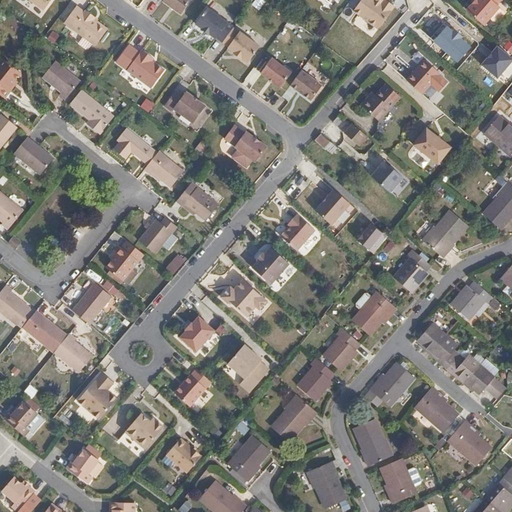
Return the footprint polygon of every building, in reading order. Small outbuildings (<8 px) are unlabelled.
[(30,0),(29,2),(43,12),(52,0),(30,0)] [(191,0),(164,0),(163,1),(181,14),(192,0),(191,0)] [(361,0),(353,11),(377,28),(394,6),(386,0),(361,0)] [(502,0),(475,0),(466,11),(483,27),(500,8),(498,5),(502,0)] [(77,7),(64,23),(95,46),(108,29),(94,19),(95,18),(86,11),(85,12),(77,7)] [(208,8),(196,24),(202,29),(198,35),(205,41),(210,35),(216,39),(217,38),(222,42),(233,28),(234,27),(208,8)] [(431,41),(433,42),(445,29),(449,33),(451,31),(444,25),(439,26),(430,36),(431,41)] [(239,33),(233,28),(222,42),(228,47),(228,48),(234,53),(233,53),(241,59),(242,58),(248,63),(260,47),(240,32),(239,33)] [(445,29),(433,42),(434,44),(441,49),(455,62),(467,49),(449,33),(445,29)] [(488,40),(484,46),(497,57),(502,51),(488,40)] [(441,49),(434,44),(432,46),(438,52),(441,49)] [(129,45),(116,63),(151,89),(164,70),(155,64),(154,66),(150,63),(152,61),(154,59),(142,50),(140,53),(129,45)] [(497,57),(484,46),(479,51),(487,58),(508,77),(511,80),(511,73),(495,59),(497,57)] [(292,73),(272,58),(261,73),(281,87),(292,73)] [(56,59),(43,76),(62,92),(60,94),(66,99),(82,79),(56,59)] [(0,94),(4,99),(11,91),(9,89),(21,73),(4,60),(0,65),(0,94)] [(423,60),(404,82),(421,95),(439,74),(423,60)] [(323,85),(302,70),(291,85),(312,100),(323,85)] [(498,89),(503,93),(511,82),(511,80),(508,77),(498,89)] [(371,97),(369,95),(368,94),(358,105),(376,121),(393,102),(396,98),(382,85),(378,89),(373,95),(371,97)] [(115,116),(81,88),(70,102),(92,119),(96,123),(93,126),(101,133),(115,116)] [(206,106),(186,92),(183,96),(175,91),(165,106),(172,112),(174,109),(193,124),(206,106)] [(494,138),(498,141),(509,150),(511,146),(511,120),(508,118),(506,120),(497,112),(483,129),(494,138)] [(2,115),(0,116),(0,151),(19,128),(2,115)] [(343,119),(339,116),(333,123),(337,126),(343,119)] [(238,150),(232,158),(246,168),(252,160),(256,163),(267,148),(260,142),(258,144),(252,140),(254,138),(246,132),(245,134),(234,126),(224,139),(235,147),(234,147),(238,150)] [(132,151),(147,163),(157,151),(127,127),(117,139),(121,142),(116,148),(127,157),(132,151)] [(426,128),(413,144),(437,164),(451,148),(426,128)] [(319,134),(313,140),(320,146),(326,140),(319,134)] [(26,135),(12,153),(40,176),(55,158),(26,135)] [(361,138),(350,151),(355,155),(367,142),(361,138)] [(203,142),(197,150),(203,155),(208,147),(203,142)] [(147,163),(142,170),(151,176),(153,173),(171,187),(185,170),(158,150),(157,151),(147,163)] [(383,160),(369,175),(389,193),(403,177),(383,160)] [(497,194),(483,210),(501,224),(511,210),(511,181),(506,177),(494,192),(497,194)] [(191,181),(175,201),(182,207),(184,204),(206,222),(220,205),(204,192),(191,181)] [(349,204),(333,190),(315,211),(331,225),(349,204)] [(7,230),(16,219),(22,212),(23,211),(0,192),(0,218),(5,222),(2,225),(7,230)] [(432,223),(421,236),(443,254),(451,244),(448,242),(466,221),(449,208),(436,225),(432,223)] [(22,212),(16,219),(21,222),(27,215),(22,212)] [(315,230),(297,215),(288,225),(291,227),(287,231),(282,238),(297,251),(315,230)] [(177,227),(165,217),(162,222),(156,219),(139,240),(156,254),(177,227)] [(12,234),(6,242),(17,250),(22,242),(12,234)] [(134,247),(127,241),(121,248),(128,254),(134,247)] [(115,256),(112,261),(106,268),(122,282),(145,255),(134,247),(128,254),(121,248),(118,246),(112,254),(115,256)] [(258,261),(253,268),(271,284),(290,264),(271,247),(265,254),(263,253),(257,260),(258,261)] [(410,255),(394,275),(411,290),(427,270),(425,269),(431,262),(412,247),(407,253),(410,255)] [(261,251),(254,258),(257,260),(263,253),(261,251)] [(468,283),(452,303),(470,317),(474,312),(486,298),(491,302),(496,295),(486,287),(476,279),(471,285),(468,283)] [(229,304),(230,302),(247,317),(256,306),(260,310),(267,301),(243,280),(234,290),(231,293),(227,290),(221,297),(229,304)] [(5,283),(0,289),(0,312),(20,329),(21,328),(34,311),(11,293),(13,291),(5,283)] [(94,283),(72,311),(89,325),(90,323),(111,296),(94,283)] [(377,290),(354,319),(370,333),(390,310),(393,312),(397,307),(377,290)] [(479,316),(491,302),(486,298),(474,312),(479,316)] [(36,309),(34,311),(21,328),(52,353),(54,351),(67,335),(36,309)] [(186,331),(180,338),(197,352),(215,331),(199,317),(193,324),(192,323),(185,330),(186,331)] [(459,344),(434,322),(420,338),(429,345),(426,348),(432,353),(434,350),(446,360),(444,362),(455,371),(457,369),(468,379),(466,381),(473,386),(475,384),(483,391),(488,385),(501,396),(508,387),(496,376),(497,375),(472,354),(467,359),(455,348),(459,344)] [(339,336),(323,355),(341,369),(357,350),(355,348),(360,342),(341,326),(336,332),(339,336)] [(67,335),(54,351),(80,373),(94,355),(75,340),(77,337),(70,331),(67,335)] [(261,359),(244,345),(228,364),(244,379),(239,384),(249,393),(269,369),(260,362),(261,359)] [(314,367),(298,386),(315,400),(331,380),(329,379),(334,372),(315,357),(310,363),(314,367)] [(376,382),(372,387),(391,404),(415,375),(398,361),(379,384),(376,382)] [(101,372),(82,393),(104,413),(113,403),(105,396),(104,398),(101,396),(103,394),(113,382),(101,372)] [(206,388),(191,375),(175,393),(190,407),(206,388)] [(434,385),(416,406),(446,431),(461,414),(437,394),(440,390),(434,385)] [(287,410),(272,428),(290,443),(307,422),(309,424),(318,413),(296,395),(285,408),(287,410)] [(12,415),(10,413),(4,419),(23,436),(29,430),(26,427),(37,413),(24,401),(17,409),(12,415)] [(138,414),(122,433),(142,450),(160,428),(153,422),(150,425),(147,422),(138,414)] [(376,420),(357,428),(368,453),(364,454),(370,467),(395,455),(388,440),(385,441),(376,420)] [(468,420),(452,440),(481,465),(496,448),(473,429),(475,426),(468,420)] [(252,437),(228,466),(248,483),(253,477),(249,474),(268,451),(252,437)] [(180,438),(166,455),(187,472),(201,455),(192,448),(189,446),(180,438)] [(74,463),(71,462),(66,469),(88,484),(92,477),(89,475),(99,460),(84,450),(78,457),(74,463)] [(404,459),(384,468),(396,496),(393,498),(395,505),(420,494),(404,459)] [(333,462),(308,474),(315,490),(318,488),(328,509),(347,500),(336,475),(339,474),(333,462)] [(511,463),(470,511),(503,511),(511,502),(511,463)] [(0,490),(12,500),(25,487),(20,483),(13,477),(0,490)] [(214,483),(199,500),(213,511),(241,511),(246,507),(238,499),(235,501),(214,483)] [(34,491),(27,485),(25,487),(12,500),(13,502),(10,505),(17,511),(15,511),(29,511),(33,508),(40,500),(32,493),(34,491)] [(51,503),(44,511),(59,511),(61,510),(51,503)] [(121,503),(110,503),(110,510),(112,510),(112,511),(133,511),(134,504),(121,503)]
